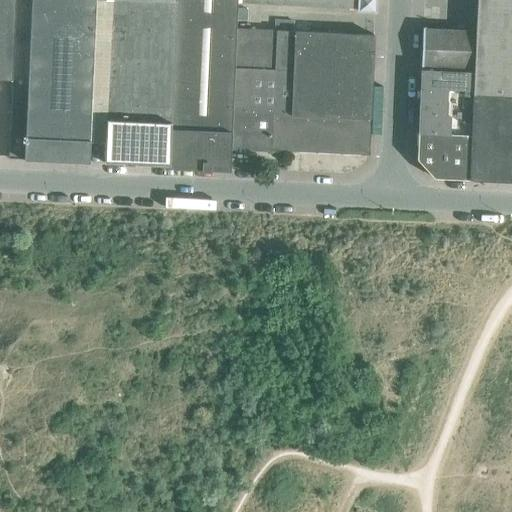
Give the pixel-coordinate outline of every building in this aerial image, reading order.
[(15,0),(0,0),(0,78),(12,79),(15,0)] [(89,161),(89,152),(95,0),(15,0),(12,79),(9,158),(89,161)] [(95,0),(89,152),(105,153),(105,162),(169,165),(176,0),(95,0)] [(230,148),(236,27),(237,1),(236,0),(176,0),(169,165),(229,168),(230,148)] [(236,0),(237,1),(358,8),(358,10),(375,11),(375,0),(236,0)] [(511,0),(475,0),(472,72),(471,94),(511,95),(511,0)] [(422,26),(420,70),(471,72),(473,28),(422,26)] [(270,149),(287,151),(368,156),(374,35),(236,27),(230,148),(270,151),(270,149)] [(472,72),(471,72),(420,70),(418,115),(417,132),(469,135),(471,94),(472,72)] [(511,95),(471,94),(469,135),(467,180),(511,182),(511,95)] [(417,132),(415,160),(433,179),(467,180),(469,135),(417,132)]
